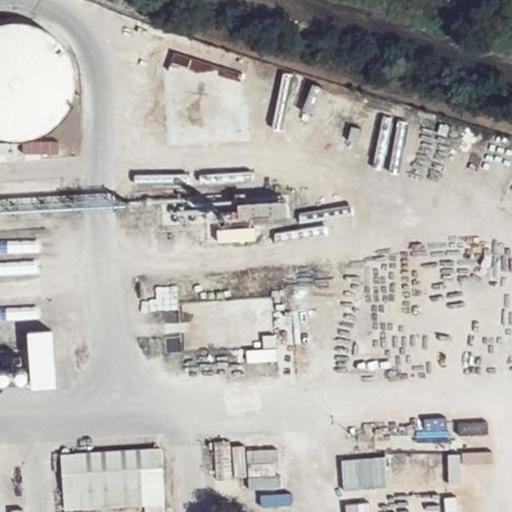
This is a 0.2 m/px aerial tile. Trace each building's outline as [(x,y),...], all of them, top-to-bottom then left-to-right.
[(0,135),(6,137),(18,138),(30,137),(45,130),(55,124),(67,108),(72,97),(74,85),(73,69),(70,61),(63,47),(55,38),(49,33),(38,27),(31,25),(15,23),(3,24),(0,25),(0,135)] [(386,170),(403,105),(311,81),(302,117),(330,125),(322,153),(386,170)] [(440,150),(489,165),(498,137),(448,122),(440,150)] [(237,223),(288,220),(287,196),(235,199),(237,223)] [(261,227),(222,230),(223,242),(262,240),(261,227)] [(62,335),(37,337),(42,391),(67,389),(62,335)] [(459,480),(459,449),(346,450),(346,481),(459,480)] [(159,450),(63,456),(66,509),(162,503),(159,450)] [(471,511),(470,485),(358,489),(359,511),(471,511)]
